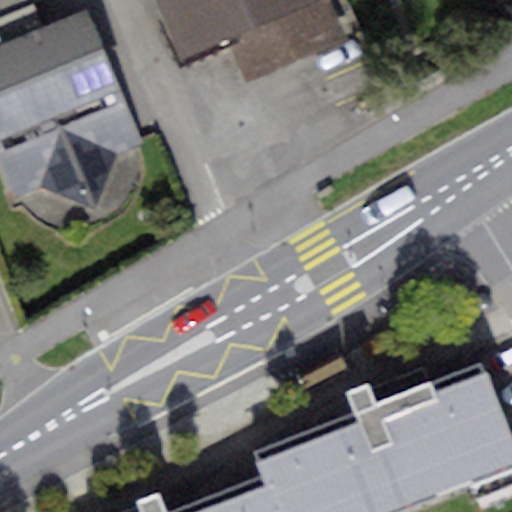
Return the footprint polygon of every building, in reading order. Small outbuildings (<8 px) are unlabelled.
[(0,0),(0,12),(30,0),(0,0)] [(149,0),(176,61),(227,39),(318,0),(149,0)] [(348,35),(331,0),(318,0),(227,39),(247,82),(348,35)] [(88,13),(0,46),(0,174),(9,198),(40,187),(95,209),(115,160),(140,150),(88,13)] [(354,411),(246,453),(257,478),(270,511),(384,511),(511,463),(511,437),(482,359),(375,400),(368,381),(346,389),(354,411)] [(138,511),(270,511),(257,478),(174,511),(167,511),(158,491),(134,501),(138,511)]
